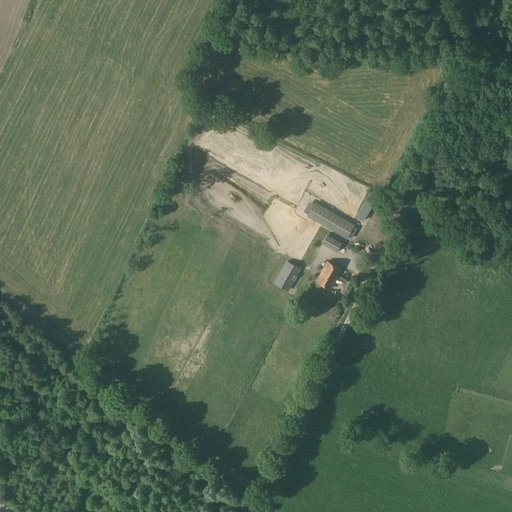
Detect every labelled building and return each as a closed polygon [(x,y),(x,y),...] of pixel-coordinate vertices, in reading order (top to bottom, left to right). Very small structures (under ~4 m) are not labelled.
[(315,201),(307,215),(346,237),(354,224),(315,201)] [(365,207),(360,217),(367,220),(372,211),(365,207)] [(323,244),(335,251),(342,241),(328,234),(323,244)] [(363,245),(368,238),(364,234),(359,241),(363,245)] [(286,260),(274,281),(288,289),(300,268),(286,260)] [(330,288),(341,269),(327,261),(316,280),(330,288)] [(338,277),(335,285),(342,288),(345,279),(338,277)]
